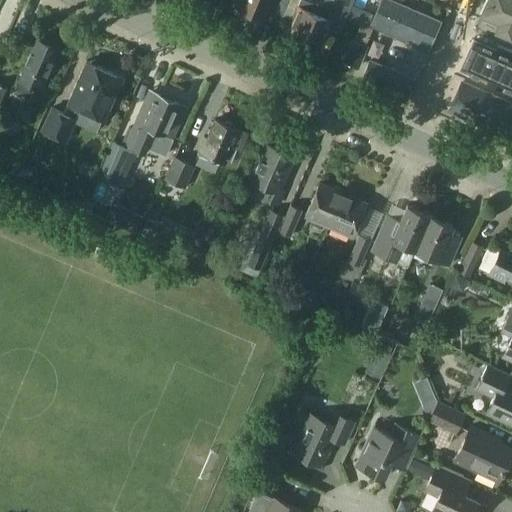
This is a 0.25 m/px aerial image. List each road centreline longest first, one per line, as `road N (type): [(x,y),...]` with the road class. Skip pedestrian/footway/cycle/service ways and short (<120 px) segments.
road 1 (unclassified): [(409,139),(90,0)]
road 2 (residential): [(409,139),(469,0)]
